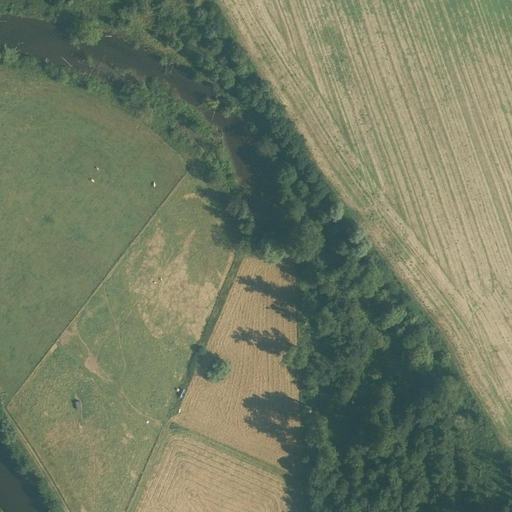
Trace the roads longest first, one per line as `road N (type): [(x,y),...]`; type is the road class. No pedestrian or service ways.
road 1 (track): [(129,511),(241,247)]
road 2 (track): [(68,511),(0,404)]
